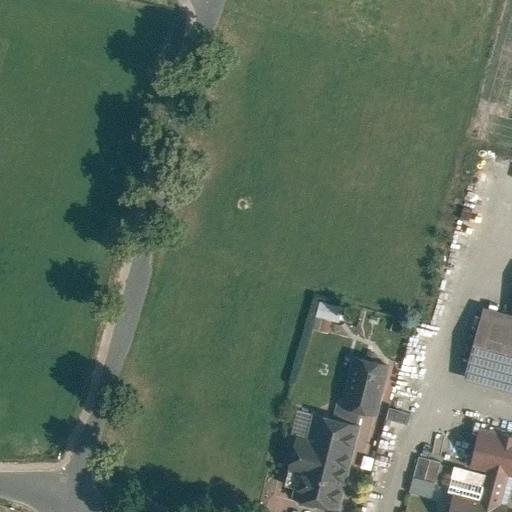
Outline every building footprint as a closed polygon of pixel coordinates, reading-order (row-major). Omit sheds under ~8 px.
[(316,302),(315,317),(340,319),(341,304),(316,302)] [(511,312),(487,305),(468,376),(511,387),(511,312)] [(390,364),(356,354),(343,401),(364,407),(377,411),(390,364)] [(303,471),(297,496),(337,507),(364,407),(343,401),(327,397),(326,402),(323,401),(314,432),(317,433),(315,441),(299,437),(290,467),(303,471)] [(511,428),(478,419),(467,459),(493,466),(511,471),(511,428)] [(442,460),(422,455),(413,487),(433,493),(442,460)] [(492,472),(457,463),(450,486),(485,496),(492,472)] [(485,496),(484,501),(502,506),(511,471),(493,466),(492,472),(485,496)] [(455,494),(449,511),(504,511),(506,507),(502,506),(484,501),(455,494)]
